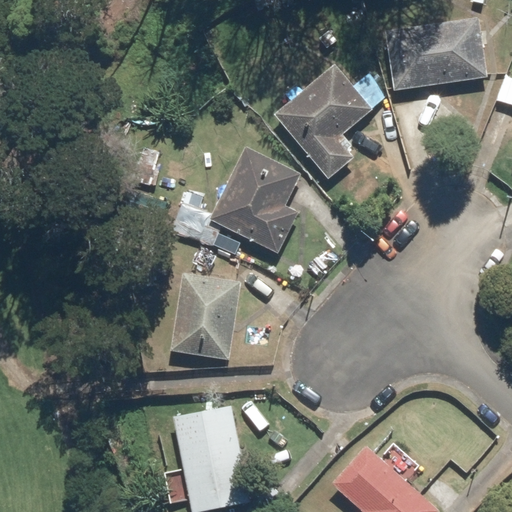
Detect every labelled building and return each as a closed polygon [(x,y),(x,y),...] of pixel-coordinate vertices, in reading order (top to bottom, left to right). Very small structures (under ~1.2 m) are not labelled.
[(346,39),(360,21),(342,7),(328,25),(346,39)] [(384,33),(392,92),(486,79),(477,20),(384,33)] [(334,68),(274,117),(326,179),(351,159),(336,140),(370,111),(334,68)] [(147,147),(151,114),(125,111),(121,144),(147,147)] [(299,175),(244,149),(209,221),(276,254),(296,214),(284,207),(299,175)] [(240,284),(182,274),(169,352),(227,362),(240,284)] [(230,407),(172,418),(190,511),(210,511),(249,505),(230,407)] [(436,511),(364,448),(330,486),(358,511),(436,511)] [(269,485),(245,511),(277,511),(287,501),(269,485)]
